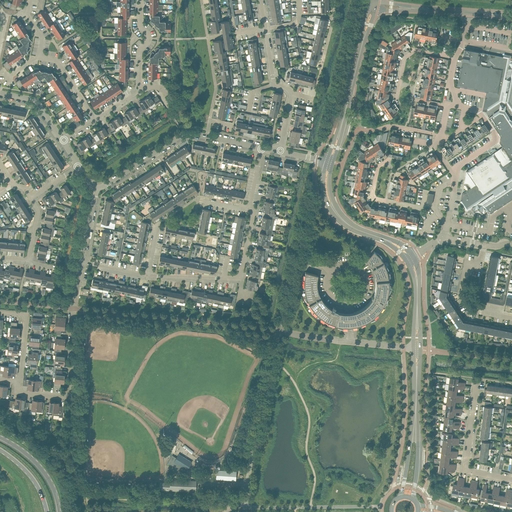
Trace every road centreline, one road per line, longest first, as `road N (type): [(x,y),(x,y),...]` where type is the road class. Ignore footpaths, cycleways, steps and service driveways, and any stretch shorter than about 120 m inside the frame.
road 1 (unclassified): [(351,342),(278,330),(244,506),(225,511)]
road 2 (residential): [(16,381),(28,393),(70,391),(81,262)]
road 3 (residential): [(250,209),(240,278),(147,277)]
road 4 (residential): [(511,480),(466,466),(476,379)]
road 5 (residential): [(206,136),(183,133),(95,190)]
road 6 (residential): [(511,318),(473,310),(461,294),(465,268),(479,263),(483,244)]
road 7 (unclassified): [(347,304),(330,295),(326,282),(342,263),(365,273),(365,293),(354,302)]
